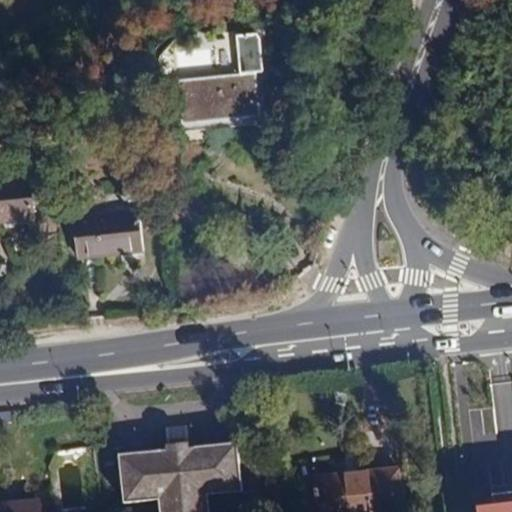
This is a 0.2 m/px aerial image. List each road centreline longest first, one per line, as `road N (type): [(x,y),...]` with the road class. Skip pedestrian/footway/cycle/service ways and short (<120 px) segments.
road 1 (primary): [(21,373),(157,373),(401,348)]
road 2 (primary): [(309,321),(21,373)]
road 3 (tertiary): [(389,140),(440,0)]
